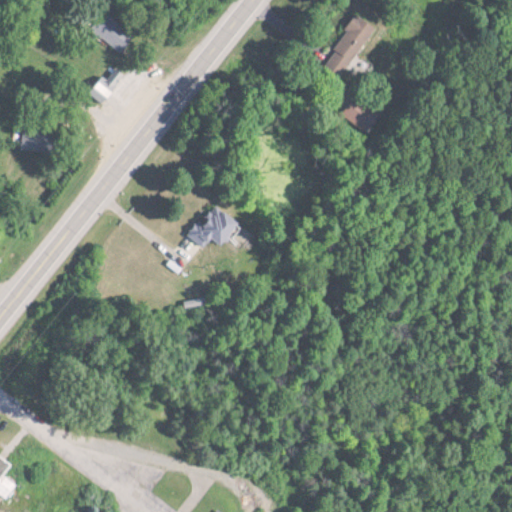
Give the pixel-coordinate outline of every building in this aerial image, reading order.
[(121,52),(133,34),(105,16),(94,34),(121,52)] [(374,29),(356,16),(323,61),(340,74),(374,29)] [(20,151),(53,153),(54,132),(21,130),(20,151)] [(239,222),(224,211),(222,214),(213,207),(201,223),(197,220),(185,236),(201,247),(207,238),(220,248),(239,222)] [(13,465),(0,454),(0,494),(6,499),(17,485),(4,475),(13,465)]
